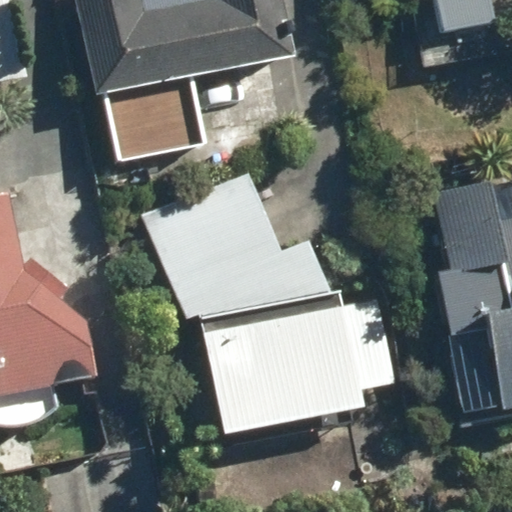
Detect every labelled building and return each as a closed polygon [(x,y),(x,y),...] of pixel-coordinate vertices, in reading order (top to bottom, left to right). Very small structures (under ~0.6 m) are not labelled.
[(0,0),(0,85),(31,80),(17,0),(0,0)] [(203,0),(147,12),(143,0),(84,0),(104,89),(295,48),(284,0),(203,0)] [(433,0),(438,36),(500,29),(496,0),(408,0),(409,1),(415,0),(433,0)] [(285,247),(249,160),(143,204),(191,321),(337,294),(313,235),(285,247)] [(511,184),(438,194),(458,345),(455,346),(465,421),(468,420),(511,414),(511,184)] [(60,410),(57,384),(105,376),(74,244),(31,257),(12,194),(0,196),(0,428),(29,431),(60,410)] [(214,327),(231,432),(376,408),(359,304),(214,327)]
